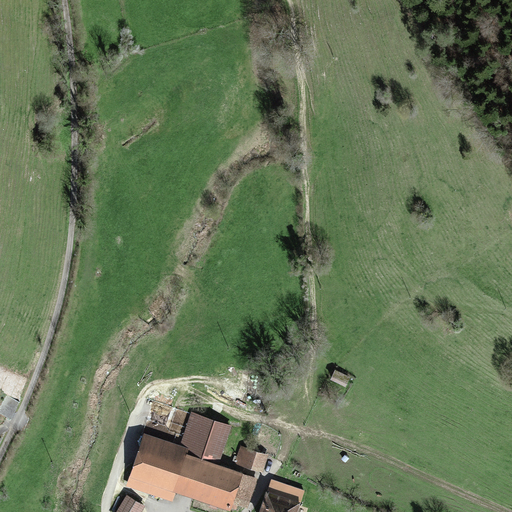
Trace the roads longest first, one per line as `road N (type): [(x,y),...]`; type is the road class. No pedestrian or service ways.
road 1 (unclassified): [(65,0),(75,139),(69,252),(45,349),(0,456)]
road 2 (track): [(288,0),(306,116),(308,253),(318,310),(307,381),(322,435)]
road 3 (track): [(396,0),(511,180)]
road 4 (track): [(322,435),(504,511)]
